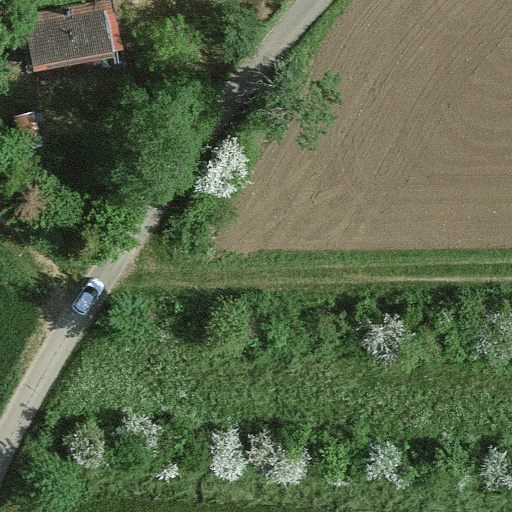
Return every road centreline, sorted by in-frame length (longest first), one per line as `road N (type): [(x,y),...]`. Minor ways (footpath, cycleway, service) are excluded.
road 1 (unclassified): [(0,459),(104,273),(220,110),(314,0)]
road 2 (track): [(104,273),(511,267)]
